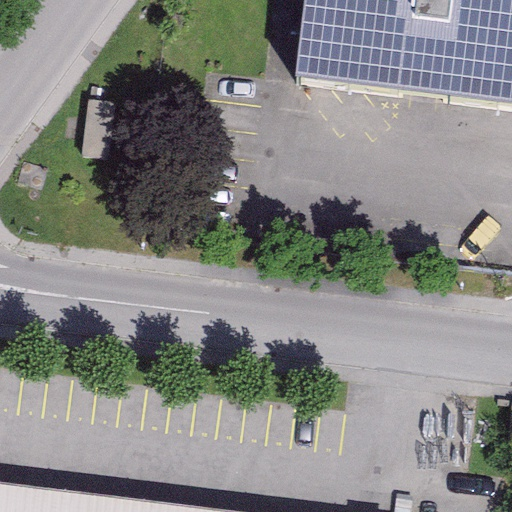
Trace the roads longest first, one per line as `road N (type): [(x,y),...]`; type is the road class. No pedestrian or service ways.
road 1 (residential): [(0,286),(511,352)]
road 2 (residential): [(0,115),(83,0)]
